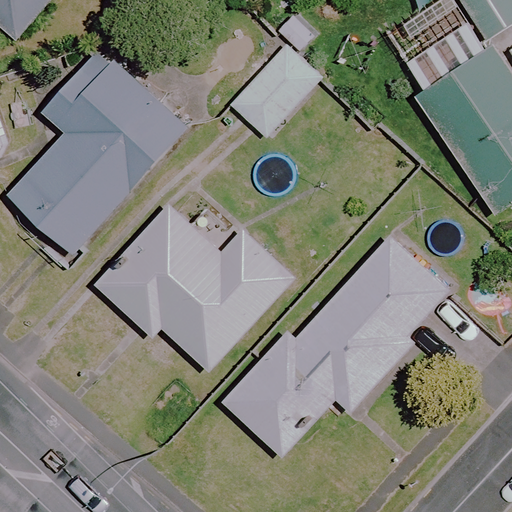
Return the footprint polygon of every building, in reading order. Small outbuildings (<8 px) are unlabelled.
[(52,0),(0,0),(0,13),(23,34),(52,0)] [(144,0),(191,40),(224,0),(144,0)] [(511,0),(462,0),(474,17),(492,40),(511,26),(511,0)] [(511,69),(492,40),(474,17),(399,67),(497,216),(511,206),(511,69)] [(296,54),(287,46),(232,107),(268,140),(323,79),(296,54)] [(192,128),(116,59),(98,79),(85,67),(46,111),(69,133),(11,197),(76,256),(192,128)] [(0,158),(9,155),(0,131),(0,158)] [(225,255),(173,207),(100,286),(156,337),(166,327),(214,370),(298,278),(247,231),(225,255)] [(451,290),(393,236),(300,337),(293,329),(228,400),(287,455),(340,398),(354,411),(417,343),(410,336),(451,290)]
